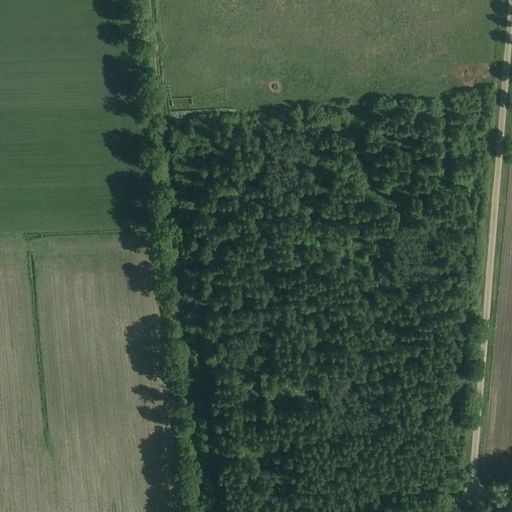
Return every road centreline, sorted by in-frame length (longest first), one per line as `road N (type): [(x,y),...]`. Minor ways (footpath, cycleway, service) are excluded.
road 1 (unclassified): [(430,511),(471,500),(511,16)]
road 2 (track): [(153,0),(197,511)]
